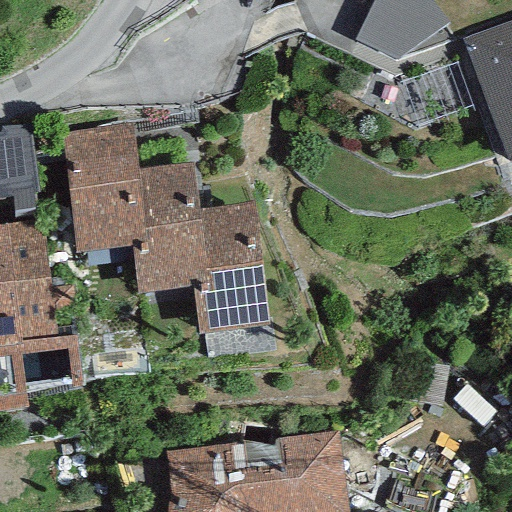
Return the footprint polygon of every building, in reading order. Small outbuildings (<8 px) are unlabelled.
[(429,0),(376,0),(355,45),(396,66),(450,27),(429,0)] [(511,25),(461,43),(509,177),(511,175),(511,25)] [(0,418),(25,414),(24,401),(81,399),(71,290),(50,291),(29,129),(3,129),(3,137),(0,136),(0,418)] [(130,131),(59,140),(75,264),(132,257),(130,244),(144,242),(137,181),(130,131)] [(192,173),(137,181),(144,242),(130,244),(132,257),(137,304),(193,296),(191,286),(206,284),(198,219),(192,173)] [(253,213),(198,219),(206,284),(191,286),(193,296),(198,344),(269,336),(253,213)] [(233,450),(165,457),(169,499),(169,505),(168,511),(347,511),(338,436),(279,444),(237,436),(233,450)]
